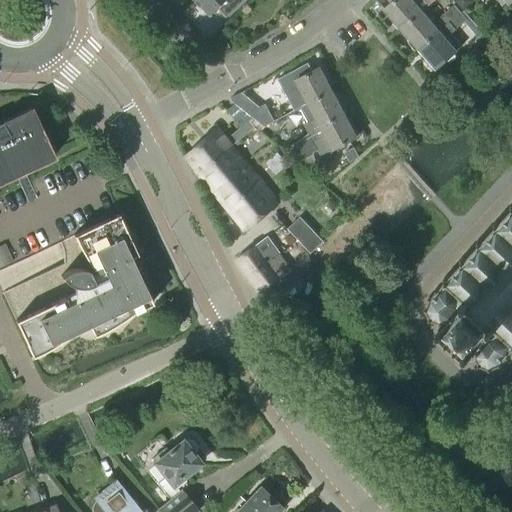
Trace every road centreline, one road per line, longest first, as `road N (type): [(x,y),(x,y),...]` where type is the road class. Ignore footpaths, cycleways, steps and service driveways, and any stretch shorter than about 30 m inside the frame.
road 1 (residential): [(0,433),(221,329)]
road 2 (unclassified): [(372,511),(302,430),(236,322)]
road 3 (unclassified): [(236,322),(133,130)]
road 4 (residential): [(344,0),(313,31),(222,84)]
